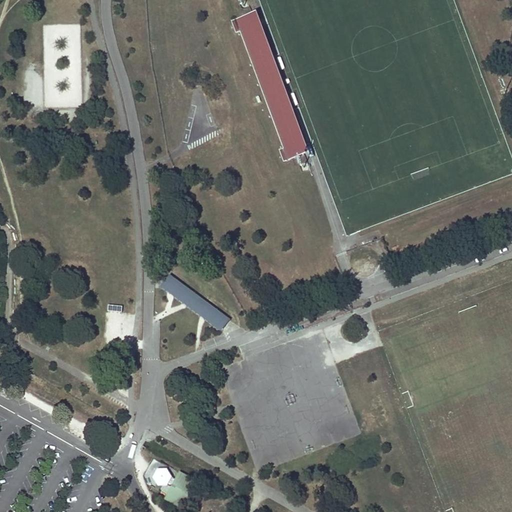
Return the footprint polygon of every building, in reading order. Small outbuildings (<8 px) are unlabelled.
[(281,149),(283,154),(285,159),(308,151),(257,13),(232,23),(236,33),(241,31),(285,148),(281,149)] [(44,107),(51,107),(53,58),(46,58),(44,107)] [(171,275),(165,283),(195,306),(201,298),(171,275)] [(195,306),(165,283),(162,287),(171,294),(185,305),(203,318),(222,332),(231,320),(226,316),(220,324),(207,315),(213,307),(201,298),(195,306)] [(226,316),(213,307),(207,315),(220,324),(226,316)] [(168,469),(157,469),(152,479),(157,487),(168,487),(172,478),(168,469)] [(167,494),(164,500),(181,510),(196,482),(179,473),(167,494)]
